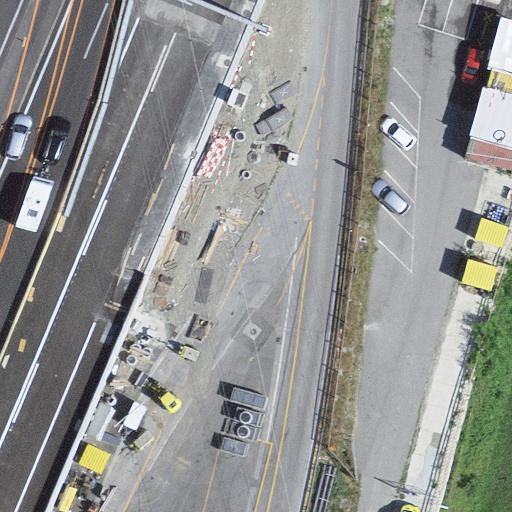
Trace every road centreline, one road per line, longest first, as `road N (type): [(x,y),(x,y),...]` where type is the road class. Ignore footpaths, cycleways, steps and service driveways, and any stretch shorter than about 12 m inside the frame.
road 1 (unknown): [(312,281),(344,0)]
road 2 (motorway): [(0,494),(17,453),(30,238)]
road 3 (motorway): [(30,238),(127,0)]
